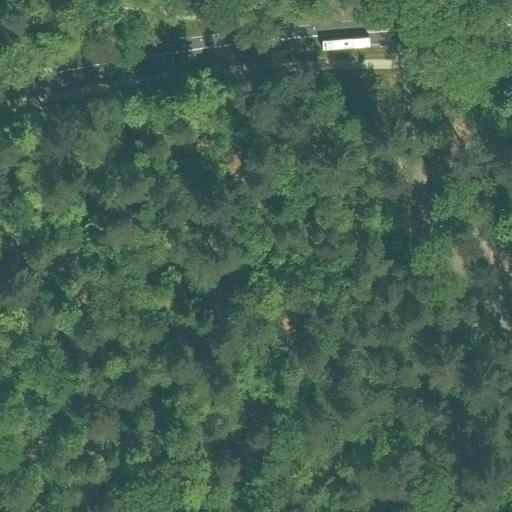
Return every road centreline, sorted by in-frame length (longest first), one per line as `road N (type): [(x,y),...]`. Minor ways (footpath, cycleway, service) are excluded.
road 1 (secondary): [(0,87),(219,47),(472,24)]
road 2 (track): [(75,511),(131,460),(225,435),(446,504),(511,511)]
road 3 (track): [(511,335),(442,251),(430,219),(410,103),(405,0)]
